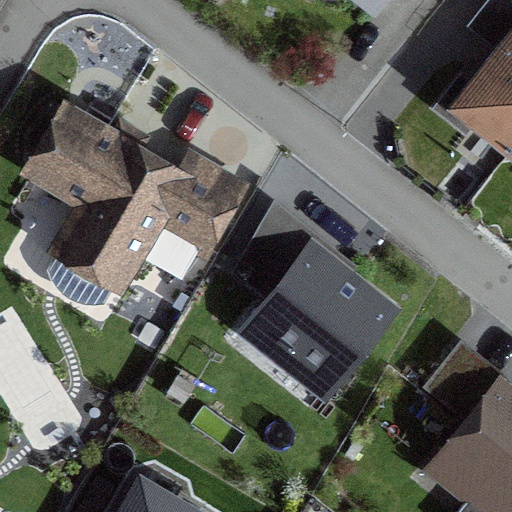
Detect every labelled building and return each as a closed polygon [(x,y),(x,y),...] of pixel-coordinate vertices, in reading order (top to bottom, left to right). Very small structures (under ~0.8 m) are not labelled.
[(511,37),(458,106),(511,148),(511,37)] [(100,303),(113,281),(115,282),(152,219),(200,248),(235,189),(185,160),(175,177),(64,111),(29,169),(93,207),(66,253),(59,249),(46,272),(49,279),(54,287),(66,298),(74,302),(82,303),(91,304),(100,303)] [(333,387),(393,311),(313,249),(253,325),(333,387)] [(438,368),(423,387),(442,403),(458,383),(438,368)] [(511,511),(511,398),(497,386),(443,453),(465,471),(469,497),(486,511),(511,511)] [(194,511),(138,476),(114,511),(194,511)]
